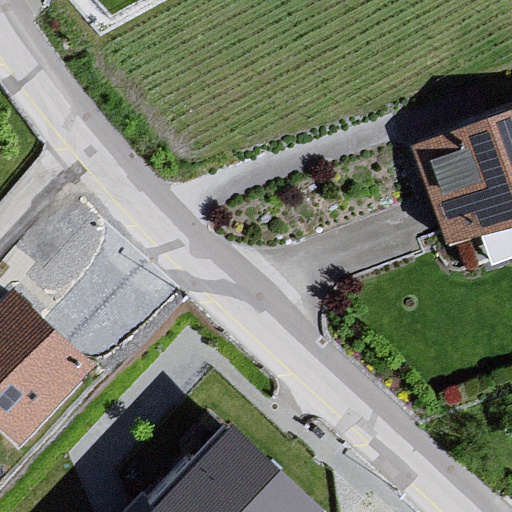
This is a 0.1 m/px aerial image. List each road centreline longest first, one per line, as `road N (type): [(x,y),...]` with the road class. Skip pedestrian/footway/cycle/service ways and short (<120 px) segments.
road 1 (tertiary): [(478,511),(145,208),(90,142)]
road 2 (tertiary): [(90,142),(0,17)]
road 3 (residential): [(0,240),(90,142)]
